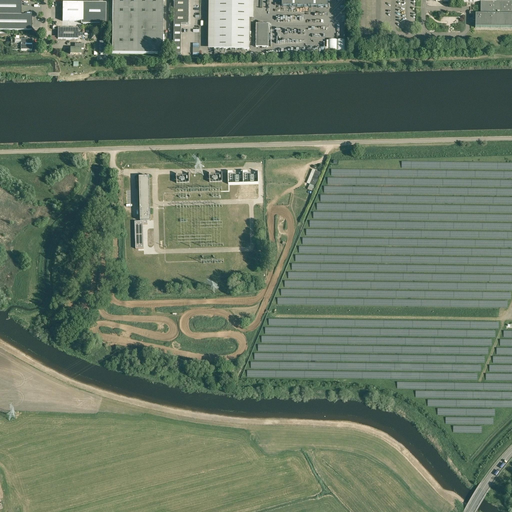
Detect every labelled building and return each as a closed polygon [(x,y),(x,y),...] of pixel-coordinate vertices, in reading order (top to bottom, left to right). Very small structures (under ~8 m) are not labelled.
[(0,0),(0,30),(31,31),(32,15),(21,15),(20,0),(0,0)] [(112,0),(111,54),(162,54),(162,0),(112,0)] [(214,0),(214,49),(249,50),(249,0),(214,0)] [(475,28),(511,28),(511,0),(435,0),(435,1),(481,2),(480,14),(475,14),(475,28)] [(62,3),(62,21),(83,22),(82,24),(105,24),(105,3),(83,3),(62,3)] [(256,47),(268,47),(269,24),(256,24),(256,47)] [(57,39),(78,39),(78,29),(57,29),(57,39)] [(10,45),(10,51),(31,51),(32,46),(32,40),(10,40),(10,45)] [(70,54),(81,55),(81,49),(83,49),(83,44),(74,44),(74,48),(70,48),(70,54)] [(316,171),(310,184),(315,186),(316,187),(321,173),(316,171)] [(209,173),(209,182),(222,182),(222,173),(209,173)] [(176,174),(176,183),(189,183),(189,174),(176,174)] [(139,177),(140,221),(151,221),(149,177),(139,177)]
